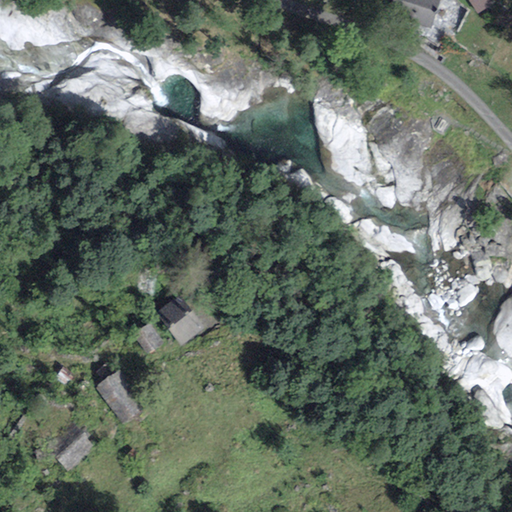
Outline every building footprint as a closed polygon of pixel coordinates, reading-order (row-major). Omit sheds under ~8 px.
[(441,1),(439,0),(391,0),(387,14),(432,29),(441,1)] [(489,0),(467,0),(478,15),(493,5),(489,0)] [(156,314),(180,346),(202,329),(178,297),(156,314)] [(162,344),(149,323),(134,332),(147,352),(162,344)] [(73,373),(64,366),(53,381),(62,388),(73,373)] [(123,369),(95,387),(121,426),(142,412),(128,391),(135,386),(123,369)] [(94,443),(70,422),(45,452),(70,472),(94,443)]
